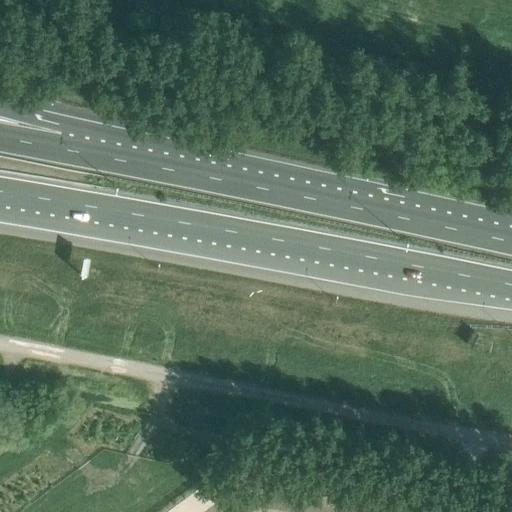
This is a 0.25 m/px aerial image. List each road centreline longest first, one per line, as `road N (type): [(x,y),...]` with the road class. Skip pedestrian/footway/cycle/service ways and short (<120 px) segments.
road 1 (motorway): [(0,194),(511,286)]
road 2 (motorway): [(511,244),(56,149)]
